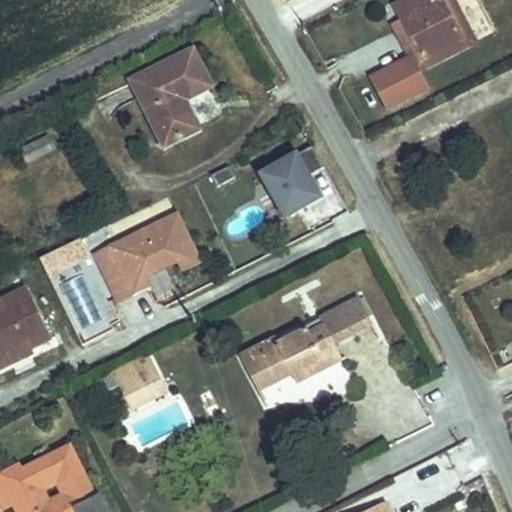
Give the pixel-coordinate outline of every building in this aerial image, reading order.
[(404,0),(395,5),(421,57),(413,61),(412,59),(373,79),(388,109),(427,89),(418,72),(475,43),(453,0),(404,0)] [(421,57),(403,19),(394,24),(413,61),(421,57)] [(199,131),(184,100),(211,87),(194,52),(133,82),(165,146),(199,131)] [(54,150),(48,136),(20,150),(27,164),(54,150)] [(325,169),(312,147),(262,175),(286,217),(321,199),(309,178),(325,169)] [(236,179),(230,167),(211,176),(217,188),(236,179)] [(149,277),(179,262),(183,271),(200,262),(178,215),(95,255),(118,302),(154,285),(149,277)] [(9,359),(52,339),(28,289),(0,302),(0,371),(13,366),(9,359)] [(342,361),(335,346),(374,326),(360,300),(306,328),(308,330),(264,352),(261,347),(241,356),(259,393),(293,376),(297,384),(342,361)] [(131,410),(168,392),(156,368),(119,386),(131,410)] [(20,467),(0,476),(0,498),(5,509),(14,504),(22,500),(26,508),(24,511),(108,511),(99,494),(94,497),(70,448),(22,471),(20,467)] [(14,504),(17,511),(24,511),(26,508),(22,500),(14,504)]
